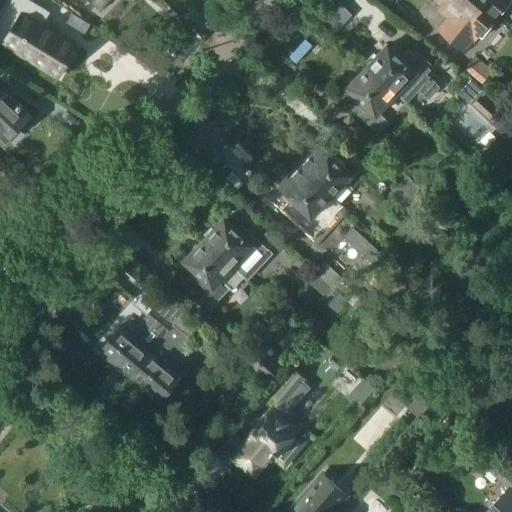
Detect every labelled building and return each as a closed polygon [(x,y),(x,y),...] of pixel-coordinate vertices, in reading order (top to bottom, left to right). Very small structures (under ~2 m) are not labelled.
[(88,0),(100,11),(109,0),(88,0)] [(450,17),(447,21),(439,31),(466,53),(475,41),(476,42),(481,36),(483,38),(494,24),(491,22),(496,17),(475,0),(438,0),(445,5),(441,10),(450,17)] [(511,0),(475,0),(496,17),(500,12),(503,15),(511,3),(511,0)] [(30,27),(14,51),(66,85),(82,60),(30,27)] [(401,57),(388,45),(368,66),(407,103),(418,91),(427,99),(439,86),(427,74),(431,70),(427,66),(429,65),(416,53),(415,54),(409,49),(401,57)] [(466,69),(483,83),(494,70),(476,56),(466,69)] [(348,87),(359,97),(350,106),(379,133),(407,103),(368,66),(348,87)] [(0,135),(6,140),(30,115),(4,89),(2,91),(0,88),(0,135)] [(501,111),(482,94),(473,105),(507,135),(511,130),(511,109),(506,105),(501,111)] [(320,144),(299,166),(343,207),(344,206),(341,204),(355,189),(347,183),(354,176),(320,144)] [(280,187),(303,209),(303,217),(315,227),(324,227),(343,207),(299,166),(280,187)] [(407,175),(398,185),(419,204),(428,195),(407,175)] [(419,204),(398,185),(390,193),(411,213),(419,204)] [(255,247),(225,218),(205,239),(235,268),(247,255),(260,267),(272,254),(259,242),(255,247)] [(193,277),(208,291),(199,301),(211,311),(220,301),(219,300),(230,288),(232,290),(244,277),(235,268),(205,239),(184,261),(197,273),(193,277)] [(325,262),(317,271),(335,289),(344,296),(352,287),(325,262)] [(335,289),(317,271),(308,281),(327,298),(335,289)] [(101,350),(131,374),(173,323),(154,308),(146,318),(148,320),(134,337),(121,326),(101,350)] [(173,324),(173,323),(131,374),(161,400),(182,375),(175,369),(193,347),(192,345),(194,342),(192,340),(193,340),(192,339),(199,332),(198,332),(202,327),(184,312),(174,324),(173,324)] [(236,352),(272,383),(285,368),(249,337),(236,352)] [(293,367),(269,395),(286,409),(309,380),(293,367)] [(250,436),(255,440),(244,453),(260,467),(272,453),(285,464),(305,439),(296,431),(297,430),(273,409),(250,436)] [(511,470),(488,448),(478,459),(506,485),(511,479),(511,470)] [(348,493),(325,472),(293,508),(297,511),(345,511),(338,505),(348,493)] [(511,511),(511,479),(506,485),(510,488),(488,510),(489,511),(511,511)]
